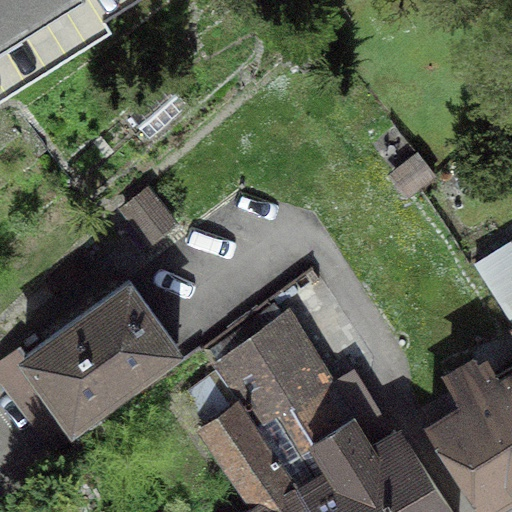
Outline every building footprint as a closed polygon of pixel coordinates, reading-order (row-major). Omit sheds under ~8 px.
[(0,0),(0,96),(109,28),(103,17),(130,0),(0,0)] [(149,138),(189,105),(169,81),(129,115),(149,138)] [(511,321),(511,245),(510,242),(476,264),(511,321)] [(24,343),(7,355),(35,395),(48,386),(74,421),(178,347),(130,279),(29,350),(24,343)] [(292,478),(312,511),(453,511),(407,439),(380,456),(289,315),(217,368),(239,400),(293,478),(292,478)] [(485,506),(511,489),(511,375),(500,383),(486,360),(478,365),(473,358),(449,374),(467,402),(433,423),(485,506)] [(312,511),(292,478),(293,478),(239,400),(204,425),(259,506),(248,511),(312,511)]
